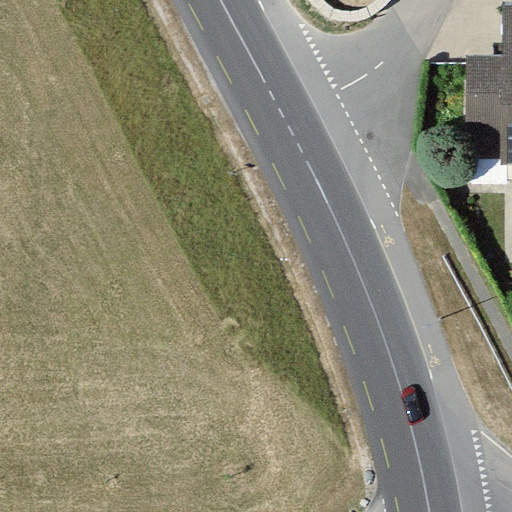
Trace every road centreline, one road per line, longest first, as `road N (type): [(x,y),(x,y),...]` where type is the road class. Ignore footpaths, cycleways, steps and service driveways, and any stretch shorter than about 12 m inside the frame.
road 1 (secondary): [(437,511),(397,352),(297,129)]
road 2 (residential): [(297,129),(346,99),(397,49),(425,0)]
road 3 (secondary): [(297,129),(229,0)]
